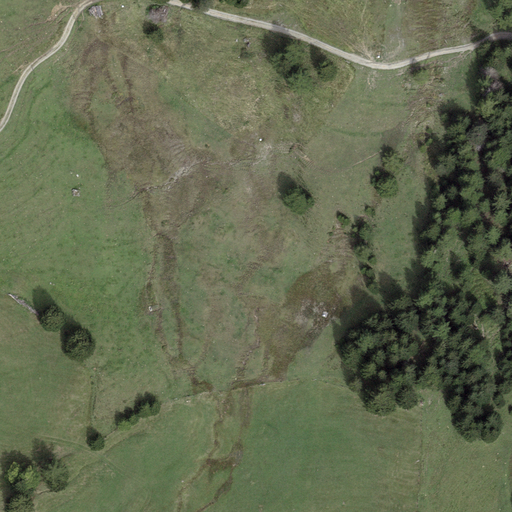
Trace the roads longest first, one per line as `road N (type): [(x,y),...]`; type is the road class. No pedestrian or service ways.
road 1 (track): [(163,0),(304,37),(364,63),(402,65),(511,41)]
road 2 (track): [(0,128),(27,71),(95,0)]
